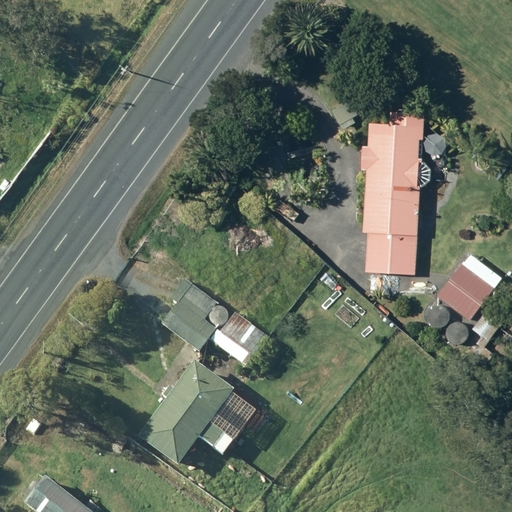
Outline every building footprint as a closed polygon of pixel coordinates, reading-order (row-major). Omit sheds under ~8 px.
[(369,232),(373,232),(371,270),(420,273),(426,186),(428,186),(435,180),(436,168),(430,162),(424,161),(425,137),(429,138),(431,112),(397,110),(396,123),(376,122),(369,232)] [(475,253),(442,295),(475,320),(507,277),(475,253)] [(182,305),(166,327),(202,354),(212,340),(248,367),(269,338),(238,314),(223,334),(208,322),(220,305),(188,281),(174,299),(182,305)] [(485,335),(480,342),(487,347),(504,323),(488,312),(476,328),(485,335)] [(496,354),(487,347),(471,367),(479,374),(496,354)] [(511,363),(504,357),(493,371),(511,386),(511,363)] [(199,364),(143,438),(182,467),(203,439),(217,449),(227,434),(213,424),(237,392),(199,364)] [(271,455),(245,434),(225,458),(251,480),(271,455)] [(28,504),(38,511),(92,511),(49,477),(28,504)]
